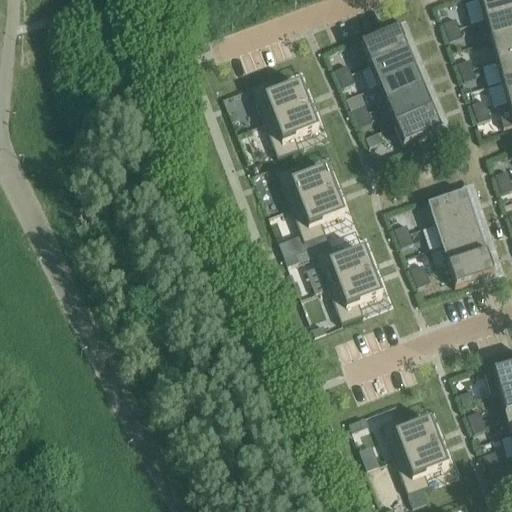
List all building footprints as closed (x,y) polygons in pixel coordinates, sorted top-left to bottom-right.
[(511,0),(492,0),(464,8),(470,29),(484,26),(511,18),(511,0)] [(511,40),(511,18),(484,26),(490,47),(511,40)] [(458,33),(455,24),(443,29),(446,38),(458,33)] [(462,43),(458,33),(446,38),(449,47),(462,43)] [(406,56),(398,35),(360,51),(369,72),(406,56)] [(511,62),(511,40),(490,47),(495,67),(511,62)] [(415,76),(406,56),(369,72),(377,92),(415,76)] [(511,85),(511,62),(495,67),(501,88),(511,85)] [(473,74),(469,65),(457,69),(460,78),(473,74)] [(351,79),(347,70),(335,76),(339,85),(351,79)] [(476,83),(473,74),(460,78),(463,88),(476,83)] [(423,96),(415,76),(377,92),(385,111),(423,96)] [(355,88),(351,79),(339,85),(343,93),(355,88)] [(511,107),(511,85),(501,88),(507,109),(511,107)] [(272,86),(250,95),(263,130),(309,112),(300,89),(277,98),(272,86)] [(432,115),(423,96),(385,111),(394,131),(432,115)] [(487,115),(484,105),(471,110),(475,119),(487,115)] [(511,107),(507,109),(497,112),(503,134),(511,131),(511,107)] [(368,119),(364,110),(352,115),(356,124),(368,119)] [(309,112),(263,130),(277,165),(293,158),(299,156),(294,144),(317,136),(309,112)] [(440,136),(432,115),(394,131),(403,152),(440,136)] [(490,124),(487,115),(475,119),(478,128),(490,124)] [(372,127),(368,119),(356,124),(360,133),(372,127)] [(381,147),(377,139),(365,144),(369,153),(381,147)] [(298,171),(276,180),(290,215),(335,198),(326,175),(303,183),(298,171)] [(510,186),(507,176),(495,180),(498,190),(510,186)] [(511,195),(511,190),(510,186),(498,190),(501,199),(511,195)] [(473,218),(465,197),(427,210),(434,231),(473,218)] [(335,198),(290,215),(303,250),(325,241),(321,230),(344,221),(335,198)] [(479,239),(473,218),(434,231),(440,252),(479,239)] [(410,239),(406,231),(394,235),(397,244),(410,239)] [(413,248),(410,239),(397,244),(401,253),(413,248)] [(429,255),(429,256),(436,276),(447,272),(486,259),(479,239),(440,252),(429,255)] [(330,254),(314,261),(327,296),(373,278),(364,256),(341,264),(336,252),(330,254)] [(493,281),(486,259),(447,272),(454,294),(493,281)] [(426,279),(422,271),(410,275),(414,284),(426,279)] [(373,278),(327,296),(341,331),(363,322),(358,310),(381,301),(373,278)] [(429,288),(426,279),(414,284),(417,293),(429,288)] [(511,394),(511,371),(492,377),(498,399),(511,394)] [(511,417),(511,394),(498,399),(504,420),(511,417)] [(474,405),(471,396),(459,400),(462,409),(474,405)] [(482,425),(479,416),(467,421),(470,430),(482,425)] [(402,423),(380,431),(393,467),(439,449),(430,426),(407,435),(402,423)] [(486,434),(482,425),(470,430),(474,439),(486,434)] [(439,449),(393,467),(407,502),(424,495),(429,493),(424,481),(448,472),(439,449)] [(498,466),(494,457),(482,462),(486,471),(498,466)] [(501,475),(498,466),(486,471),(489,480),(501,475)]
